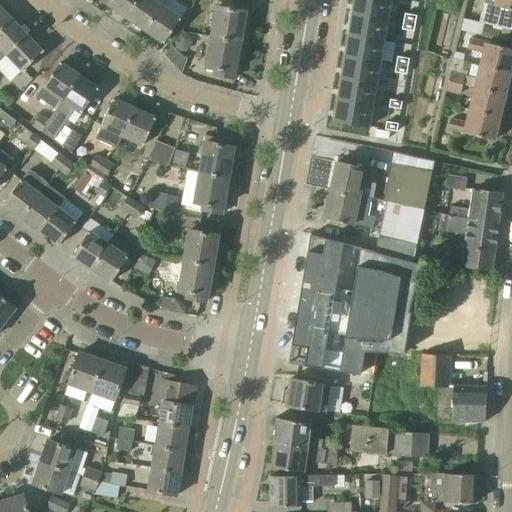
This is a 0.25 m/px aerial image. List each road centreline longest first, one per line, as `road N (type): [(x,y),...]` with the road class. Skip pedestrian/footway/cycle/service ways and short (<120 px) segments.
road 1 (residential): [(289,118),(122,65),(36,0)]
road 2 (tertiary): [(248,356),(289,118)]
road 3 (residential): [(248,356),(147,335),(54,285)]
road 4 (residential): [(506,511),(511,336)]
road 5 (tertiary): [(215,511),(248,356)]
